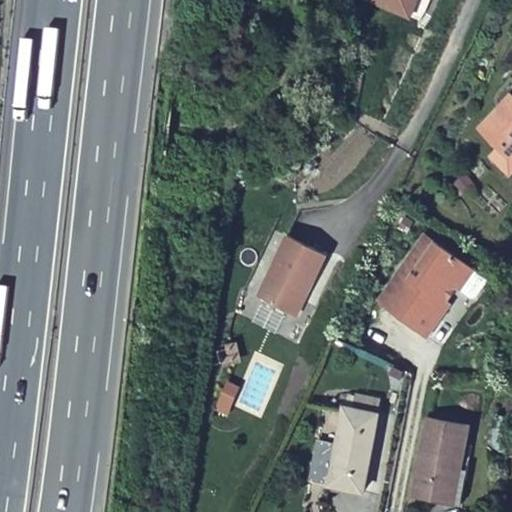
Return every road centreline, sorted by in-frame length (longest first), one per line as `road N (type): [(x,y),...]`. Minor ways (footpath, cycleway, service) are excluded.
road 1 (motorway): [(64,511),(123,0)]
road 2 (motorway): [(56,0),(0,502)]
road 3 (track): [(289,0),(280,83),(250,122),(217,130),(0,105)]
